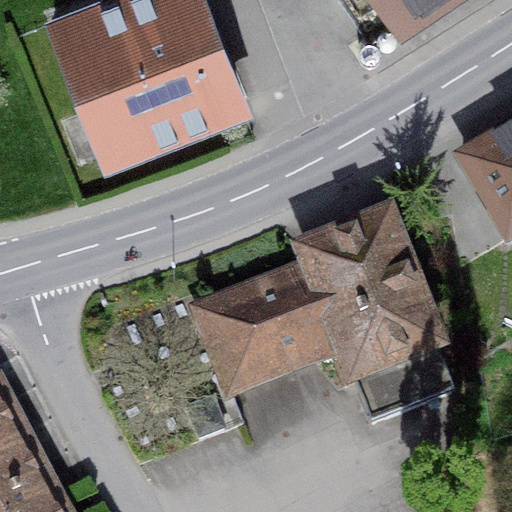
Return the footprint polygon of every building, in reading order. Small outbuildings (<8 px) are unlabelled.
[(230,0),(53,0),(109,166),(271,107),(230,0)] [(361,0),(390,40),(454,0),(361,0)] [(511,137),(466,164),(509,238),(511,236),(511,137)] [(414,219),(201,301),(239,399),(350,356),(365,394),(467,355),(414,219)] [(84,511),(20,382),(0,391),(0,511),(84,511)]
